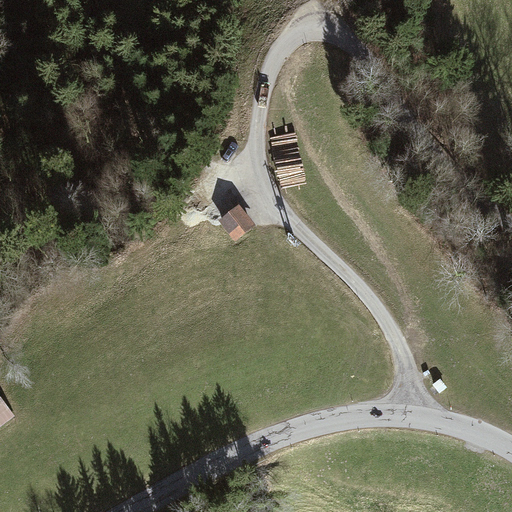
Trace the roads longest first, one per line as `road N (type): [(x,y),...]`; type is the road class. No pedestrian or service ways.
road 1 (tertiary): [(133,511),(258,446),(325,422),(407,416),(511,451)]
road 2 (track): [(440,0),(471,132),(511,180)]
